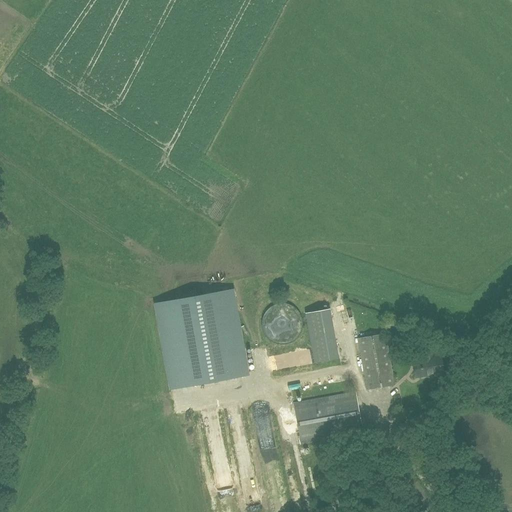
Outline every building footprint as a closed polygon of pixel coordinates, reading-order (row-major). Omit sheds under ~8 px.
[(232,290),(192,297),(155,304),(171,389),(248,375),(232,290)] [(302,329),(303,326),(303,322),(302,319),(301,315),(299,312),(297,309),(294,307),(291,305),(287,304),(284,303),(280,303),(277,304),(273,305),(270,307),(267,309),(265,312),(263,315),(262,319),(261,322),(261,326),(262,329),(263,333),(265,336),(267,339),(270,341),(273,343),(277,344),(280,345),(284,345),(287,344),(291,343),(294,341),(297,339),(299,336),(301,333),(302,329)] [(339,359),(330,309),(306,313),(315,363),(339,359)] [(358,339),(367,390),(395,385),(385,334),(358,339)] [(430,346),(425,347),(418,348),(420,359),(412,361),(415,377),(432,374),(432,376),(444,374),(441,356),(432,357),(430,346)] [(299,392),(308,390),(306,381),(296,383),(299,392)] [(294,403),(301,445),(363,434),(355,392),(294,403)] [(251,456),(246,426),(235,428),(240,458),(251,456)] [(440,511),(404,460),(389,470),(402,490),(393,496),(403,511),(440,511)]
